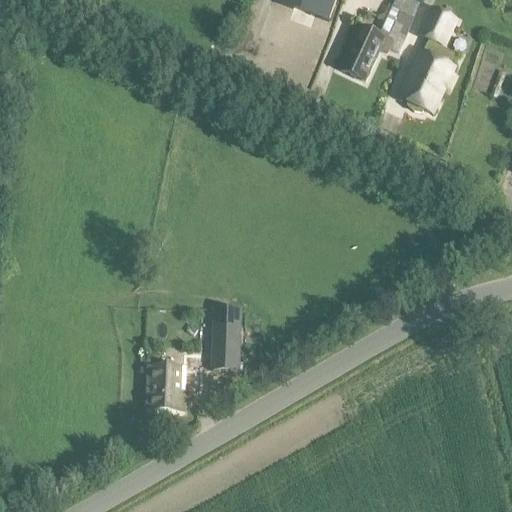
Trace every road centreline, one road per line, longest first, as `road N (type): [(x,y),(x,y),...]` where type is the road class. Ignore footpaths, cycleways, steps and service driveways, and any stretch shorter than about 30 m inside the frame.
road 1 (residential): [(511,200),(65,0)]
road 2 (tertiary): [(83,511),(412,326),(511,293)]
